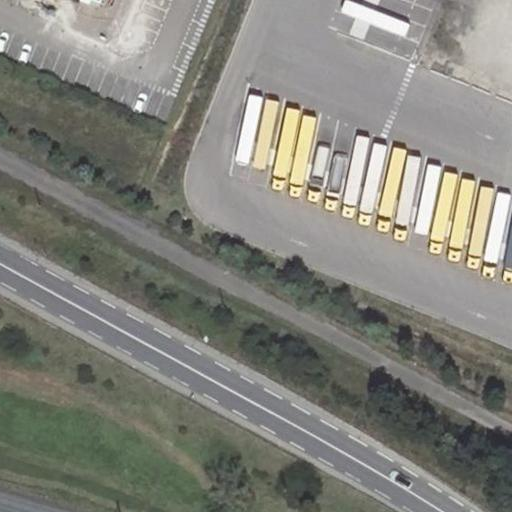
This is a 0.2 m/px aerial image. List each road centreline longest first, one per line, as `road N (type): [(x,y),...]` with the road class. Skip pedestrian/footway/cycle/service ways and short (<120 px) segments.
road 1 (track): [(0,160),(511,433)]
road 2 (primary): [(0,264),(431,511)]
